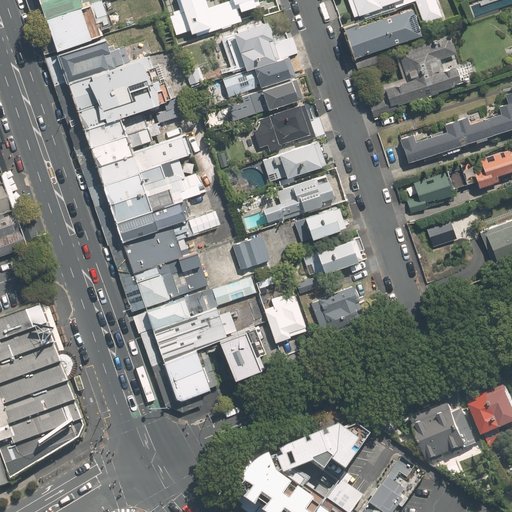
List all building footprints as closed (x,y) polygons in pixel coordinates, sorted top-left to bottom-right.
[(41,0),(47,17),(95,0),(41,0)] [(104,0),(95,0),(47,17),(58,48),(102,34),(101,28),(112,25),(104,0)] [(175,0),(188,35),(262,10),(258,0),(227,0),(229,2),(212,7),(209,0),(175,0)] [(347,0),(353,17),(401,0),(415,0),(422,19),(442,13),(438,0),(347,0)] [(409,9),(343,32),(353,58),(419,35),(409,9)] [(231,75),(298,49),(293,35),(270,44),(261,21),(225,35),(228,42),(219,45),(231,75)] [(381,93),(382,97),(367,102),(373,117),(394,109),(393,106),(455,84),(450,69),(441,72),(437,60),(454,55),(447,35),(394,53),(401,73),(405,84),(381,93)] [(58,52),(67,80),(114,65),(104,36),(58,52)] [(67,80),(82,126),(84,125),(142,106),(166,99),(155,67),(150,53),(114,65),(67,80)] [(378,69),(374,55),(355,62),(359,75),(378,69)] [(286,57),(219,79),(226,99),(282,81),(291,78),(292,77),(286,57)] [(282,81),(226,99),(234,121),(298,100),(291,78),(282,81)] [(463,118),(440,126),(443,134),(411,145),(408,136),(395,140),(403,161),(415,157),(511,123),(511,122),(511,120),(511,119),(511,86),(508,88),(510,92),(502,95),(504,99),(506,104),(495,107),(498,115),(466,126),(463,118)] [(84,125),(90,143),(148,123),(142,106),(84,125)] [(302,106),(249,124),(257,147),(264,145),(267,153),(313,137),(302,106)] [(90,143),(97,161),(132,149),(130,144),(152,136),(148,123),(90,143)] [(97,161),(103,180),(138,168),(191,151),(184,132),(132,149),(97,161)] [(314,141),(259,160),(267,183),(322,164),(314,141)] [(502,150),(475,159),(480,171),(472,173),(478,188),(490,183),(489,179),(510,171),(502,150)] [(103,180),(109,199),(144,187),(138,168),(103,180)] [(416,197),(405,201),(408,212),(420,207),(424,206),(450,197),(442,173),(411,183),(416,197)] [(265,226),(335,201),(326,178),(311,183),(309,179),(273,192),(277,203),(259,210),(265,226)] [(4,182),(0,182),(0,214),(13,211),(4,182)] [(109,199),(116,220),(151,208),(144,187),(109,199)] [(116,220),(123,239),(173,221),(184,217),(178,199),(151,208),(116,220)] [(291,222),(296,235),(302,233),(305,242),(340,229),(332,207),(291,222)] [(13,211),(0,214),(0,254),(27,246),(15,210),(13,211)] [(511,217),(480,230),(493,262),(511,254),(511,217)] [(123,239),(145,305),(208,285),(196,249),(184,253),(173,221),(123,239)] [(259,235),(230,245),(239,270),(268,259),(259,235)] [(350,238),(302,256),(310,278),(358,260),(350,238)] [(300,261),(286,267),(296,292),(310,287),(300,261)] [(363,314),(350,284),(309,302),(323,332),(363,314)] [(147,308),(164,359),(195,347),(226,334),(215,306),(218,305),(210,286),(147,308)] [(303,331),(289,292),(266,299),(269,308),(261,312),(271,342),(303,331)] [(46,304),(0,320),(0,489),(84,438),(90,426),(74,380),(68,365),(63,351),(46,304)] [(218,340),(233,375),(257,365),(242,330),(218,340)] [(195,347),(164,359),(169,377),(202,364),(195,347)] [(67,351),(63,351),(68,365),(74,380),(76,379),(79,376),(80,374),(82,372),(82,369),(83,366),(83,363),(82,361),(81,358),(79,356),(77,354),(75,353),(71,351),(67,351)] [(202,364),(169,377),(176,394),(182,395),(209,384),(202,364)] [(88,390),(83,377),(77,379),(81,393),(88,390)] [(511,426),(511,414),(500,386),(465,401),(482,440),(511,426)] [(450,417),(447,411),(411,426),(425,460),(462,445),(473,440),(461,412),(450,417)] [(312,511),(316,507),(278,476),(302,466),(316,475),(324,462),(341,473),(366,437),(362,433),(351,426),(277,454),(279,458),(274,461),(268,464),(256,463),(248,467),(243,470),(237,475),(233,481),(228,489),(240,496),(235,502),(245,509),(249,502),(259,509),(255,511),(312,511)] [(336,481),(317,508),(316,507),(312,511),(348,511),(360,497),(336,481)] [(390,511),(393,509),(396,511),(402,502),(396,498),(400,493),(382,481),(359,511),(390,511)]
